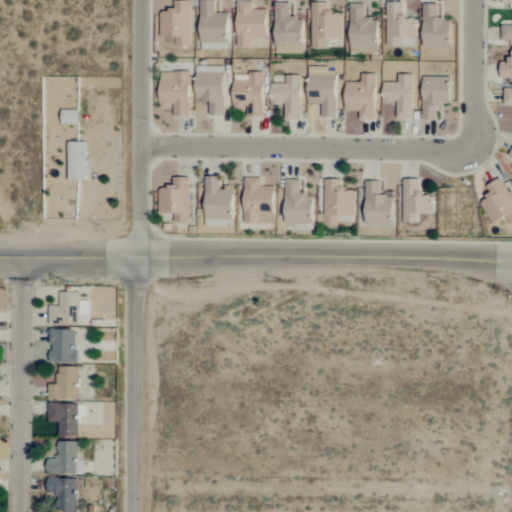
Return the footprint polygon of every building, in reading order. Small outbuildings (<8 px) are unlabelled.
[(227,50),(228,13),(215,13),(215,1),(201,0),(199,49),(227,50)] [(160,37),(175,37),(175,46),(190,46),(190,1),(174,1),(174,11),(160,11),(160,37)] [(267,10),(254,9),(254,2),(237,1),(237,47),(266,48),(267,10)] [(403,2),(386,3),(387,47),(416,47),(415,18),(403,19),(403,2)] [(290,3),(275,3),(275,46),(302,46),(302,18),(290,18),(290,3)] [(327,48),(327,39),(341,39),(342,12),(328,12),(328,3),(312,3),(311,48),(327,48)] [(349,54),(377,54),(377,19),(364,19),(364,4),(350,4),(349,54)] [(449,48),(450,19),(437,19),(438,4),(423,4),(422,47),(449,48)] [(501,40),(511,39),(511,25),(501,25),(501,40)] [(511,78),(511,48),(510,48),(510,62),(500,62),(500,78),(511,78)] [(224,116),(224,67),(196,66),(196,101),(209,101),(209,116),(224,116)] [(189,116),(189,72),(160,72),(160,108),(172,108),(172,116),(189,116)] [(264,72),(248,72),(248,76),(234,75),(234,109),(247,109),(247,117),(263,118),(264,72)] [(336,75),(308,74),(308,104),(321,104),(321,117),(336,118),(336,75)] [(359,112),(359,119),(375,120),(376,74),(361,74),(361,83),(346,82),(345,111),(359,112)] [(413,75),(398,74),(398,83),(383,83),(383,102),(397,102),(397,119),(413,119),(413,75)] [(300,76),(286,76),(286,84),(271,84),(271,105),(284,105),(284,120),(301,120),(300,76)] [(422,119),(437,120),(438,105),(449,105),(450,77),(423,77),(422,119)] [(503,104),(511,104),(511,88),(504,88),(503,104)] [(86,142),(68,142),(68,181),(86,181),(86,142)] [(189,222),(189,178),(173,177),(172,187),(159,187),(158,214),(174,214),(174,222),(189,222)] [(205,227),(232,227),(233,190),(220,190),(221,177),(205,177),(205,227)] [(273,224),(274,187),(260,187),(260,178),(245,178),(244,223),(273,224)] [(510,224),(511,222),(511,198),(500,178),(486,186),(491,195),(479,202),(493,225),(506,217),(510,224)] [(324,223),(354,224),(355,190),(342,189),(342,179),(324,179),(324,223)] [(419,215),(433,215),(434,197),(420,196),(421,179),(404,179),(402,223),(418,223),(419,215)] [(312,224),(313,195),(300,195),(300,180),(285,180),(285,223),(312,224)] [(365,181),(364,224),(391,224),(392,195),(380,194),(380,181),(365,181)] [(48,325),(89,326),(89,302),(80,301),(80,292),(60,292),(59,306),(48,306),(48,325)] [(76,363),(77,330),(50,330),(49,363),(76,363)] [(78,400),(79,367),(58,367),(57,385),(48,384),(48,399),(78,400)] [(58,437),(77,437),(78,416),(84,416),(84,405),(48,404),(47,423),(58,423),(58,437)] [(78,441),(56,441),(57,459),(46,459),(47,474),(83,474),(83,461),(78,461),(78,441)] [(77,479),(47,479),(47,494),(56,493),(56,511),(77,511),(77,479)]
